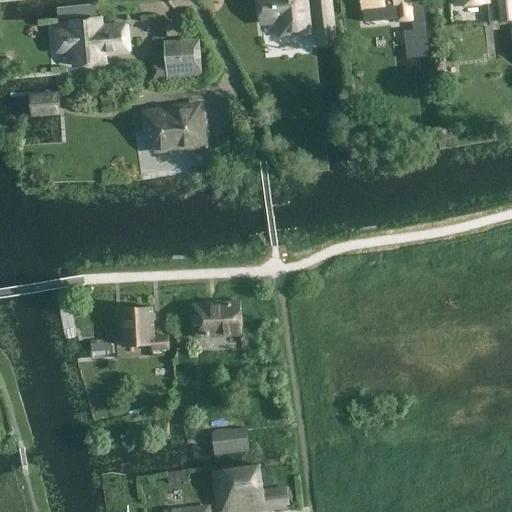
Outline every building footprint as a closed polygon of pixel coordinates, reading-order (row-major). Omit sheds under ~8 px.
[(307,0),(274,0),(278,38),(311,34),(307,0)] [(326,0),(314,0),(318,38),(330,37),(326,0)] [(397,20),(416,18),(414,4),(410,5),(409,0),(361,0),(362,7),(384,4),(384,5),(395,4),(397,20)] [(511,0),(454,0),(455,5),(487,3),(497,2),(499,22),(511,20),(511,0)] [(56,6),(58,17),(58,20),(98,16),(96,2),(88,3),(56,6)] [(69,20),(71,41),(61,42),(64,71),(74,71),(73,65),(101,62),(100,52),(125,50),(123,25),(99,27),(98,17),(69,20)] [(185,78),(185,76),(198,75),(196,46),(180,47),(180,49),(165,50),(167,66),(151,67),(152,80),(168,79),(185,78)] [(143,111),(148,143),(149,147),(153,149),(157,150),(165,149),(165,147),(205,141),(199,102),(168,107),(168,109),(159,110),(159,108),(143,111)] [(368,272),(369,279),(390,276),(389,268),(368,272)] [(192,336),(240,333),(238,301),(190,304),(192,336)] [(168,348),(167,335),(152,336),(150,306),(121,308),(123,345),(150,344),(150,348),(168,348)] [(110,352),(110,340),(90,341),(90,352),(93,352),(110,352)] [(246,427),(210,432),(212,445),(213,456),(249,452),(248,439),(246,427)] [(285,487),(263,490),(259,464),(212,470),(217,511),(235,511),(288,505),(285,487)]
